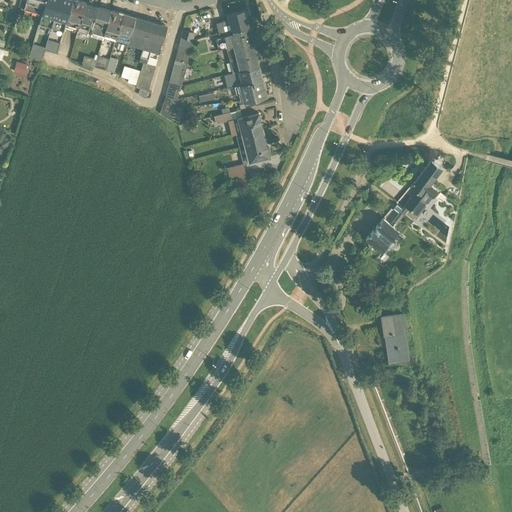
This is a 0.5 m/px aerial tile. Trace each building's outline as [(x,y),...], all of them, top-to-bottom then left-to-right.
[(24,0),(23,7),(41,12),(43,0),(24,0)] [(43,0),(41,12),(38,22),(50,25),(57,0),(43,0)] [(57,0),(50,25),(63,29),(63,27),(70,0),(57,0)] [(70,0),(63,27),(76,31),(77,28),(84,0),(70,0)] [(97,3),(86,0),(84,0),(77,28),(86,31),(88,23),(92,24),(97,3)] [(110,7),(97,3),(92,24),(89,32),(102,36),(110,7)] [(110,7),(102,36),(101,38),(113,41),(123,10),(123,9),(118,7),(117,8),(115,8),(110,7)] [(222,31),(248,24),(243,7),(223,12),(225,17),(215,20),(218,32),(222,31)] [(9,9),(6,21),(12,23),(15,10),(9,9)] [(123,10),(113,41),(116,42),(115,45),(122,47),(123,44),(125,45),(127,41),(134,14),(123,10)] [(134,14),(127,41),(142,45),(139,53),(147,56),(150,46),(158,49),(165,23),(134,14)] [(225,45),(252,39),(251,34),(248,24),(222,31),(223,33),(214,35),(217,47),(225,45)] [(180,35),(191,38),(193,30),(182,27),(180,35)] [(176,51),(188,54),(191,38),(180,35),(176,51)] [(44,44),(44,47),(56,50),(59,40),(46,37),(44,44)] [(228,58),(256,51),(252,39),(225,45),(228,58)] [(38,55),(41,56),(44,47),(44,44),(32,41),(29,53),(38,55)] [(93,64),(97,53),(97,52),(94,51),(92,56),(84,53),(82,61),(93,64)] [(174,57),(186,61),(188,54),(176,51),(174,57)] [(231,70),(259,63),(256,51),(228,58),(231,70)] [(93,64),(105,68),(109,56),(97,53),(93,64)] [(147,56),(139,53),(138,59),(142,60),(140,68),(136,82),(135,85),(138,86),(147,88),(156,57),(147,56)] [(109,56),(105,68),(113,70),(117,57),(109,54),(109,56)] [(174,57),(172,64),(184,67),(189,66),(185,65),(186,61),(174,57)] [(13,69),(24,72),(27,61),(16,59),(13,69)] [(136,82),(140,68),(123,63),(120,74),(127,76),(127,79),(136,82)] [(235,83),(262,76),(259,63),(231,70),(223,72),(226,85),(235,83)] [(172,64),(168,79),(178,81),(181,82),(182,77),(186,79),(189,66),(184,67),(172,64)] [(242,100),(267,94),(262,76),(235,83),(239,98),(241,98),(242,100)] [(168,79),(164,94),(174,97),(176,89),(178,81),(168,79)] [(147,88),(138,86),(137,92),(145,94),(147,88)] [(199,99),(213,96),(212,90),(197,93),(199,99)] [(158,110),(170,118),(177,98),(174,97),(164,94),(158,110)] [(239,106),(229,109),(231,116),(241,113),(239,106)] [(235,132),(261,124),(258,108),(241,113),(231,116),(235,132)] [(227,117),(231,116),(229,109),(213,113),(215,120),(227,117)] [(230,133),(235,132),(231,116),(227,117),(230,133)] [(235,132),(238,145),(264,138),(261,124),(235,132)] [(0,154),(3,146),(5,147),(8,137),(0,134),(0,154)] [(242,161),(268,154),(264,138),(238,145),(242,161)] [(429,181),(441,165),(429,157),(414,177),(414,176),(395,199),(396,200),(396,201),(395,201),(392,205),(392,206),(391,207),(390,205),(383,214),(384,215),(383,216),(393,224),(404,209),(414,216),(424,202),(423,201),(425,199),(426,200),(436,187),(429,181)] [(246,175),(242,161),(226,165),(229,179),(246,175)] [(377,247),(380,249),(384,244),(387,247),(389,244),(390,244),(391,244),(392,244),(393,243),(394,242),(394,241),(395,239),(394,239),(396,236),(393,233),(398,228),(393,224),(383,216),(382,215),(373,225),(372,224),(371,225),(373,226),(364,235),(369,240),(368,241),(367,240),(366,240),(367,241),(367,242),(368,243),(369,245),(370,246),(371,246),(372,247),(373,247),(374,247),(375,247),(376,247),(377,247)] [(437,227),(435,233),(444,237),(446,232),(437,227)] [(387,358),(408,355),(404,330),(405,329),(402,310),(380,313),(382,332),(385,332),(387,343),(385,343),(387,358)]
